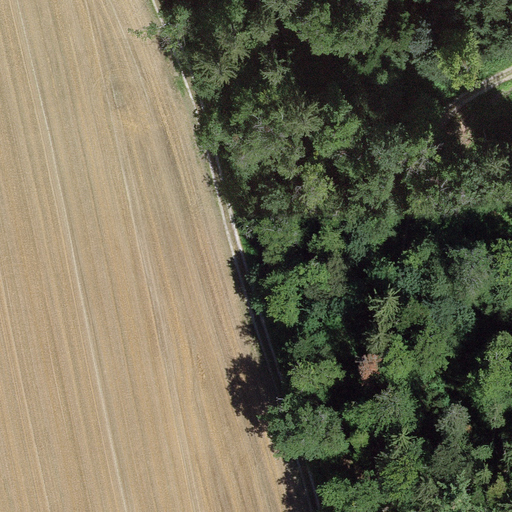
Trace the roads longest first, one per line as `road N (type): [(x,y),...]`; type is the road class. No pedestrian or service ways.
road 1 (track): [(309,511),(154,0)]
road 2 (track): [(384,511),(411,221),(458,104),(511,71)]
